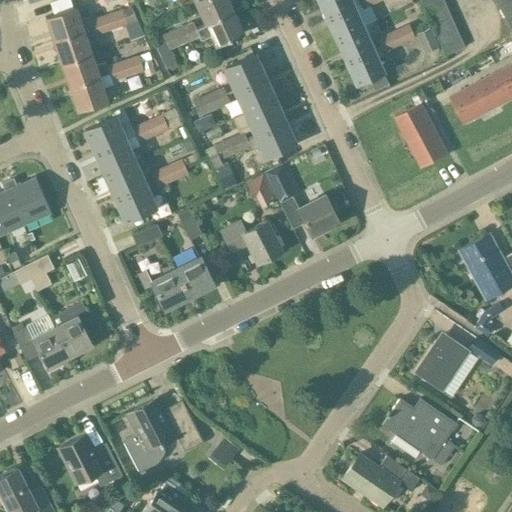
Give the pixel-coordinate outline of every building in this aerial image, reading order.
[(191,16),(193,20),(196,27),(234,10),(229,0),(195,0),(200,12),(191,16)] [(319,0),(327,15),(352,4),(350,0),(319,0)] [(444,0),(434,0),(423,5),(428,15),(447,6),(444,0)] [(511,14),(511,2),(501,8),(506,18),(511,14)] [(352,4),(327,15),(337,37),(362,26),(352,4)] [(45,16),(54,40),(94,26),(92,19),(91,18),(88,16),(80,19),(75,6),(45,16)] [(131,6),(106,15),(108,22),(111,21),(113,28),(124,24),(128,23),(137,20),(131,6)] [(447,6),(428,15),(432,25),(451,16),(447,6)] [(193,20),(177,27),(180,35),(183,33),(187,41),(200,35),(201,38),(210,33),(216,45),(244,32),(234,10),(196,27),(193,20)] [(54,40),(62,64),(91,53),(87,41),(98,38),(96,33),(113,28),(111,21),(108,22),(106,15),(92,19),(94,26),(54,40)] [(451,16),(432,25),(436,34),(456,26),(451,16)] [(408,24),(375,38),(378,45),(411,30),(408,24)] [(362,26),(337,37),(347,59),(372,48),(362,26)] [(456,26),(436,34),(441,44),(460,36),(456,26)] [(166,41),(155,46),(166,68),(176,63),(170,49),(187,41),(183,33),(180,35),(177,27),(163,34),(166,41)] [(429,27),(416,33),(424,53),(438,47),(429,27)] [(411,30),(378,45),(379,45),(382,52),(414,37),(411,30)] [(460,36),(441,44),(445,55),(465,46),(460,36)] [(388,83),(372,48),(347,59),(357,82),(370,76),(375,89),(388,83)] [(148,52),(122,61),(124,69),(127,68),(129,75),(143,70),(141,63),(151,59),(148,52)] [(95,64),(91,53),(62,64),(69,87),(110,73),(108,66),(106,60),(95,64)] [(254,54),(225,67),(231,80),(235,89),(264,76),(254,54)] [(112,80),(129,75),(127,68),(124,69),(122,61),(108,66),(110,73),(69,87),(77,110),(107,100),(103,87),(113,83),(112,80)] [(511,63),(500,70),(511,92),(511,63)] [(511,92),(500,70),(475,82),(489,109),(511,96),(511,92)] [(264,76),(235,89),(240,98),(245,111),(274,98),(264,76)] [(464,122),(489,109),(475,82),(450,96),(464,122)] [(223,86),(207,94),(210,101),(213,100),(217,107),(230,101),(227,93),(223,86)] [(422,89),(411,95),(416,104),(427,98),(422,89)] [(200,115),(217,107),(213,100),(210,101),(207,94),(193,100),(200,115)] [(232,117),(239,132),(243,130),(252,126),(255,133),(284,120),(274,98),(245,111),(232,117)] [(409,141),(435,127),(422,102),(396,116),(409,141)] [(161,114),(145,121),(148,128),(151,127),(154,133),(167,127),(161,114)] [(85,129),(95,152),(124,139),(134,134),(131,127),(129,121),(119,126),(114,116),(85,129)] [(243,130),(239,132),(227,138),(230,145),(233,144),(237,151),(250,145),(252,149),(261,145),(266,156),(294,143),(284,120),(255,133),(247,137),(243,130)] [(124,139),(95,152),(105,174),(134,161),(129,150),(140,146),(137,141),(154,133),(151,127),(148,128),(145,121),(131,127),(134,134),(124,139)] [(448,152),(435,127),(409,141),(422,165),(448,152)] [(213,145),(205,148),(214,167),(222,163),(220,159),(237,151),(233,144),(230,145),(227,138),(213,145)] [(171,173),(174,179),(188,173),(182,160),(165,167),(169,174),(171,173)] [(105,174),(116,197),(144,184),(134,161),(105,174)] [(222,163),(214,167),(223,188),(235,183),(226,162),(222,163)] [(158,187),(174,179),(171,173),(169,174),(165,167),(152,173),(158,187)] [(266,174),(280,201),(279,202),(292,227),(304,221),(312,235),(339,221),(324,193),(298,206),(292,195),(278,168),(266,174)] [(263,173),(245,182),(252,196),(255,195),(261,207),(275,200),(263,173)] [(12,177),(1,182),(5,190),(8,189),(23,223),(50,211),(35,177),(16,185),(12,177)] [(155,207),(144,184),(116,197),(126,220),(155,207)] [(0,232),(23,223),(8,189),(5,190),(0,192),(0,232)] [(201,232),(189,208),(177,214),(189,238),(201,232)] [(247,243),(257,261),(281,249),(267,220),(245,230),(240,220),(221,229),(231,251),(247,243)] [(136,245),(159,235),(162,234),(157,222),(131,233),(136,245)] [(511,251),(502,257),(488,232),(459,249),(486,297),(511,282),(511,251)] [(15,251),(6,255),(9,263),(11,262),(17,259),(18,258),(15,251)] [(24,265),(31,279),(37,290),(50,283),(45,272),(53,268),(46,254),(24,265)] [(175,267),(190,296),(214,283),(200,255),(175,267)] [(20,284),(31,279),(24,265),(14,270),(20,284)] [(165,308),(190,296),(175,267),(151,279),(146,268),(137,273),(144,288),(153,284),(165,308)] [(55,325),(70,355),(92,344),(85,330),(93,326),(80,299),(49,315),(54,325),(55,325)] [(485,309),(474,325),(487,334),(491,327),(485,323),(490,316),(503,309),(499,302),(485,309)] [(46,366),(70,355),(55,325),(54,325),(49,315),(14,332),(27,359),(40,353),(46,366)] [(491,363),(499,353),(475,337),(468,347),(491,363)] [(436,341),(416,370),(442,387),(466,351),(467,350),(450,339),(445,347),(436,341)] [(19,355),(8,360),(12,368),(23,363),(19,355)] [(136,432),(122,439),(139,471),(156,463),(159,460),(163,453),(164,449),(163,445),(178,437),(184,449),(202,441),(185,407),(168,416),(164,408),(158,396),(126,413),(136,432)] [(445,438),(448,433),(456,422),(419,397),(413,406),(399,397),(381,423),(397,434),(392,440),(415,456),(420,450),(441,464),(455,444),(445,438)] [(472,417),(472,422),(475,425),(481,425),(484,422),(484,418),(481,414),(475,414),(472,417)] [(122,474),(110,450),(97,457),(85,433),(58,447),(75,482),(94,473),(100,485),(122,474)] [(223,437),(214,449),(228,460),(237,448),(223,437)] [(397,482),(410,490),(419,477),(386,454),(378,466),(359,453),(342,478),(381,505),(397,482)] [(53,511),(40,486),(30,492),(17,468),(0,476),(0,503),(3,502),(8,511),(23,511),(31,508),(32,511),(53,511)] [(156,490),(142,510),(145,511),(187,511),(180,507),(185,500),(188,495),(166,480),(158,492),(156,490)] [(128,481),(120,485),(123,492),(132,487),(128,481)] [(426,484),(422,491),(422,495),(429,499),(435,491),(426,484)]
